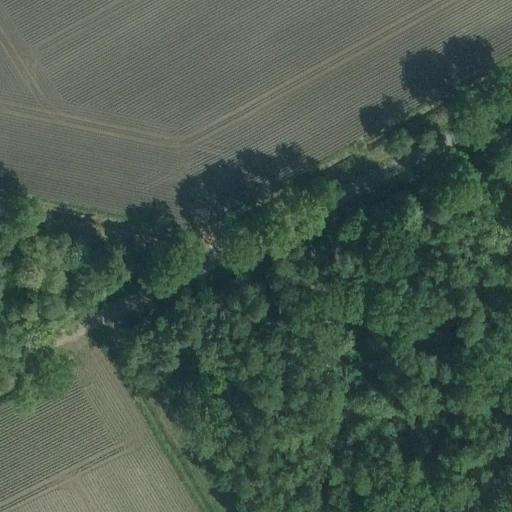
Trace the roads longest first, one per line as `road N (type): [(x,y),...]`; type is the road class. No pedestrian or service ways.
road 1 (unclassified): [(0,366),(511,105)]
road 2 (track): [(229,252),(511,317)]
road 3 (track): [(109,311),(230,511)]
